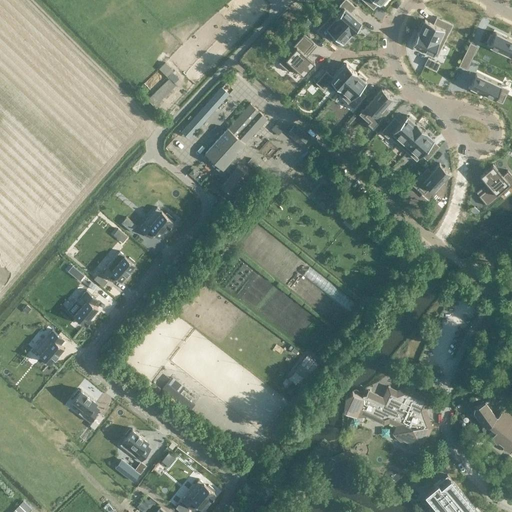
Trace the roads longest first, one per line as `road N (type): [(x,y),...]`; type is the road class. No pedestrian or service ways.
road 1 (unclassified): [(218,511),(228,477),(217,462),(89,359),(203,219),(203,196),(159,157),(158,136),(280,8),(273,0)]
road 2 (residential): [(498,295),(468,331),(444,415),(476,483),(511,506)]
road 3 (residential): [(438,103),(472,149),(489,146),(495,129),(456,107)]
road 4 (residential): [(438,103),(408,84),(392,54),(394,27),(412,0)]
